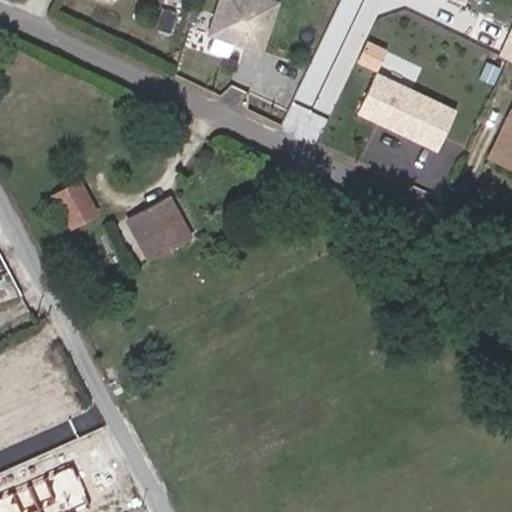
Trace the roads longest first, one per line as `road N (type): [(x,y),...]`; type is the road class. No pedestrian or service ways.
road 1 (unclassified): [(511,252),(0,8)]
road 2 (unclassified): [(150,511),(0,211)]
road 3 (unknown): [(283,144),(350,0)]
